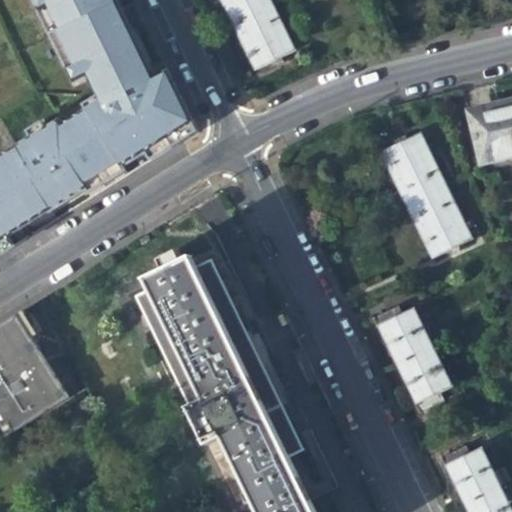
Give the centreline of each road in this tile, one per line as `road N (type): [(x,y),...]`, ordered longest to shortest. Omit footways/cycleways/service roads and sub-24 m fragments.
road 1 (residential): [(234,143),(413,511)]
road 2 (residential): [(511,48),(334,92),(234,143)]
road 3 (residential): [(234,143),(0,289)]
road 4 (residential): [(234,143),(164,0)]
